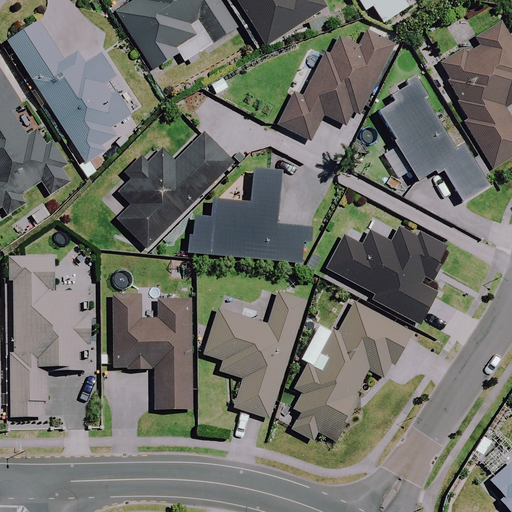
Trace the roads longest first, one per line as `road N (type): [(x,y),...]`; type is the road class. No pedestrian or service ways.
road 1 (tertiary): [(321,511),(265,492),(48,486)]
road 2 (residential): [(501,323),(385,511)]
